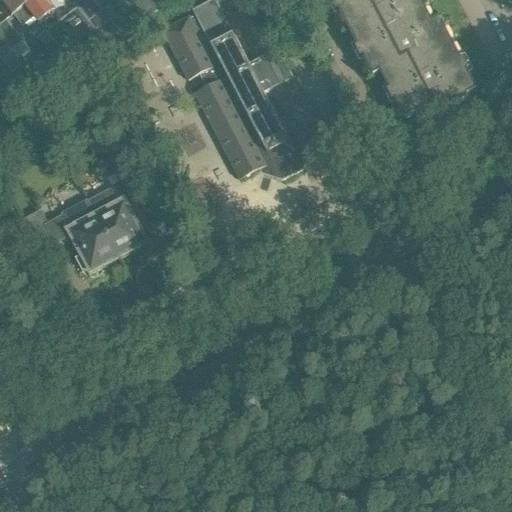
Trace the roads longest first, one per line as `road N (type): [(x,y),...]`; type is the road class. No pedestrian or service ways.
road 1 (unclassified): [(398,199),(96,361),(113,393)]
road 2 (unclassified): [(287,330),(511,212)]
road 3 (unclassified): [(76,413),(107,428),(287,330)]
road 4 (tertiary): [(273,306),(113,393)]
road 5 (tertiary): [(414,230),(273,306)]
